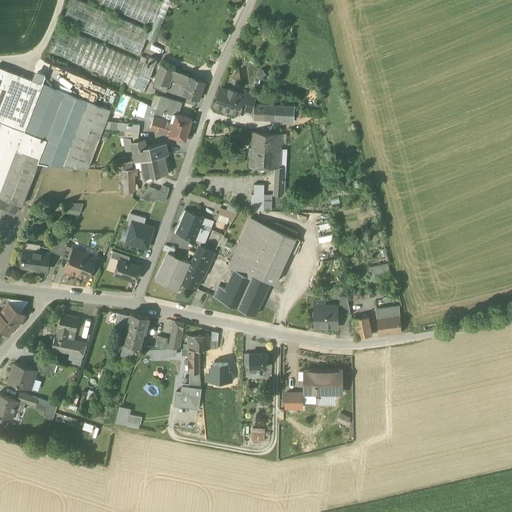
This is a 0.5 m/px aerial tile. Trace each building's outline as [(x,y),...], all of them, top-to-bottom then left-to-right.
[(139,56),(146,38),(150,30),(79,0),(70,0),(61,22),(139,56)] [(90,0),(151,26),(162,0),(161,0),(90,0)] [(170,0),(162,0),(151,26),(150,30),(146,38),(154,41),(170,0)] [(49,52),(143,92),(154,66),(147,63),(60,26),(49,52)] [(147,63),(154,66),(157,60),(150,57),(147,63)] [(155,79),(168,84),(171,77),(174,68),(161,63),(155,79)] [(0,121),(24,131),(42,84),(34,81),(0,67),(0,121)] [(184,93),(198,99),(205,80),(174,68),(171,77),(188,84),(184,93)] [(34,81),(42,84),(46,76),(37,72),(34,81)] [(152,86),(166,91),(168,84),(155,79),(152,86)] [(42,84),(24,131),(47,139),(65,92),(42,84)] [(215,104),(239,112),(240,107),(244,94),(236,91),(236,89),(229,87),(228,89),(220,86),(215,104)] [(240,107),(253,111),(254,102),(256,94),(245,91),(244,94),(240,107)] [(49,164),(62,166),(87,101),(65,92),(47,139),(38,162),(49,164)] [(157,107),(178,113),(182,102),(161,95),(157,107)] [(110,110),(87,101),(62,166),(87,168),(103,127),(110,110)] [(253,116),(293,119),(294,105),(254,102),(253,111),(253,116)] [(154,116),(157,108),(148,104),(145,113),(154,116)] [(150,128),(161,131),(165,118),(167,110),(157,107),(157,108),(154,116),(150,128)] [(167,110),(165,118),(173,121),(176,113),(167,110)] [(192,118),(176,113),(173,121),(169,134),(185,139),(192,118)] [(169,134),(173,121),(165,118),(161,131),(169,134)] [(0,192),(24,131),(0,121),(0,192)] [(126,123),(126,130),(139,131),(139,125),(126,123)] [(138,140),(139,131),(126,130),(125,136),(130,136),(131,142),(138,140)] [(38,162),(47,139),(24,131),(0,192),(0,196),(2,197),(18,204),(22,205),(38,162)] [(254,131),(253,147),(265,148),(266,131),(254,131)] [(266,131),(265,148),(280,149),(281,132),(266,131)] [(136,160),(140,159),(152,156),(150,146),(145,147),(143,139),(138,140),(131,142),(136,160)] [(150,146),(152,156),(164,154),(167,153),(164,144),(150,146)] [(264,166),(265,148),(253,147),(252,165),(264,166)] [(279,167),(280,149),(265,148),(264,166),(276,167),(279,167)] [(168,172),(164,154),(152,156),(156,175),(168,172)] [(156,175),(152,156),(140,159),(144,178),(156,175)] [(123,164),(124,192),(134,191),(134,176),(139,176),(137,167),(133,167),(133,161),(123,164)] [(282,179),(282,174),(275,174),(274,194),(281,194),(282,185),(285,185),(285,180),(282,179)] [(158,198),(164,200),(171,181),(164,182),(158,198)] [(252,184),(252,193),(263,194),(264,184),(252,184)] [(263,210),(263,194),(252,193),(252,210),(263,210)] [(0,206),(15,213),(18,204),(2,197),(0,202),(0,206)] [(69,201),(67,211),(80,213),(82,204),(69,201)] [(229,218),(233,219),(236,213),(220,207),(218,213),(229,218)] [(201,243),(204,244),(209,231),(202,228),(204,224),(211,227),(213,221),(184,209),(175,232),(201,242),(201,243)] [(130,212),(126,219),(132,221),(144,224),(146,217),(130,212)] [(214,219),(226,224),(229,218),(218,213),(216,212),(214,219)] [(275,284),(296,238),(273,228),(250,218),(228,267),(235,270),(238,271),(240,268),(243,269),(241,272),(252,277),(253,275),(270,282),(275,284)] [(144,224),(132,221),(126,242),(145,248),(149,236),(150,237),(153,227),(144,224)] [(275,223),(273,228),(296,238),(298,234),(275,223)] [(54,253),(62,255),(66,246),(56,242),(54,253)] [(163,250),(173,254),(175,249),(165,245),(163,250)] [(183,284),(195,289),(200,278),(202,279),(214,252),(200,245),(192,263),(183,284)] [(73,248),(66,246),(62,255),(63,256),(62,258),(68,260),(73,248)] [(65,270),(76,274),(85,253),(73,248),(68,260),(65,270)] [(33,268),(48,270),(50,253),(25,250),(23,268),(33,270),(33,268)] [(119,260),(128,263),(130,257),(113,251),(111,257),(119,260)] [(96,258),(85,253),(76,274),(88,279),(92,270),(96,258)] [(155,280),(178,290),(181,283),(183,284),(192,263),(167,253),(155,280)] [(92,270),(98,272),(103,260),(96,258),(92,270)] [(114,274),(135,281),(138,273),(136,272),(138,266),(128,263),(119,260),(114,274)] [(368,268),(371,280),(390,276),(387,264),(368,268)] [(235,270),(226,291),(221,301),(237,308),(252,277),(241,272),(243,269),(240,268),(238,271),(235,270)] [(253,275),(252,277),(237,308),(255,316),(270,282),(253,275)] [(213,297),(221,301),(226,291),(218,287),(213,297)] [(340,314),(351,314),(347,297),(340,296),(340,314)] [(8,303),(20,312),(28,302),(10,300),(8,303)] [(8,303),(0,314),(15,325),(17,327),(25,316),(20,312),(8,303)] [(314,318),(315,329),(331,329),(331,327),(333,324),(337,324),(337,306),(324,306),(324,309),(314,309),(314,311),(312,313),(312,316),(314,318)] [(376,310),(377,318),(399,316),(398,307),(376,310)] [(0,329),(8,335),(15,325),(0,314),(0,313),(0,329)] [(116,325),(127,328),(130,316),(119,313),(116,325)] [(127,328),(128,328),(144,332),(148,318),(131,314),(130,316),(127,328)] [(61,315),(57,338),(57,339),(65,340),(67,330),(75,331),(77,318),(61,315)] [(401,332),(399,316),(377,318),(379,335),(401,332)] [(355,319),(359,337),(372,336),(368,318),(355,319)] [(175,321),(172,334),(181,336),(184,324),(175,321)] [(140,348),(144,332),(128,328),(122,351),(134,354),(135,346),(140,348)] [(73,342),(75,331),(67,330),(65,340),(57,339),(57,338),(55,337),(52,350),(69,353),(72,354),(74,342),(73,342)] [(178,349),(181,336),(172,334),(170,344),(169,350),(177,349),(178,349)] [(187,349),(188,349),(200,349),(214,349),(214,340),(210,340),(210,336),(188,336),(187,349)] [(159,350),(169,350),(170,344),(167,343),(168,339),(161,338),(159,350)] [(72,354),(83,356),(87,344),(74,342),(72,354)] [(151,355),(151,361),(162,361),(162,357),(170,357),(170,355),(176,355),(177,349),(169,350),(159,350),(154,350),(145,350),(145,355),(151,355)] [(199,373),(200,349),(188,349),(188,360),(185,360),(185,364),(188,364),(188,373),(190,373),(199,373)] [(132,360),(134,354),(122,351),(121,357),(132,360)] [(80,368),(83,356),(72,354),(69,353),(67,365),(80,368)] [(260,368),(267,368),(267,354),(249,353),(249,365),(249,368),(251,368),(260,368)] [(40,371),(52,375),(56,362),(41,357),(37,370),(40,371)] [(9,382),(28,388),(35,369),(15,363),(9,382)] [(212,373),(212,382),(228,382),(228,373),(228,364),(212,364),(212,373)] [(34,390),(40,371),(37,370),(35,369),(28,388),(34,390)] [(305,370),(305,371),(305,380),(305,394),(316,394),(341,394),(341,370),(305,370)] [(190,388),(201,389),(199,373),(190,373),(190,388)] [(175,406),(193,408),(194,397),(200,398),(201,389),(190,388),(182,387),(181,395),(176,394),(175,406)] [(121,393),(111,390),(107,402),(117,405),(121,393)] [(25,403),(31,405),(34,397),(21,392),(18,400),(18,401),(25,403)] [(11,419),(15,409),(18,401),(18,400),(0,393),(0,414),(1,415),(0,415),(11,419)] [(79,395),(72,393),(69,405),(75,407),(79,395)] [(286,408),(302,408),(302,393),(286,393),(286,408)] [(316,403),(316,394),(305,394),(305,403),(316,403)] [(31,405),(36,407),(39,399),(34,397),(31,405)] [(49,411),(51,403),(39,399),(36,407),(47,411),(49,411)] [(25,403),(18,401),(15,409),(22,411),(25,403)] [(49,411),(55,413),(58,405),(51,403),(49,411)] [(130,409),(120,406),(115,423),(126,426),(127,421),(129,414),(130,409)] [(95,415),(105,418),(108,411),(97,408),(95,415)] [(52,421),(55,413),(49,411),(47,411),(45,418),(52,421)] [(350,418),(340,412),(336,421),(346,426),(350,418)] [(142,417),(129,414),(127,421),(140,424),(142,417)] [(93,426),(84,423),(82,429),(91,432),(93,426)] [(252,440),(264,440),(264,426),(252,426),(252,440)]
